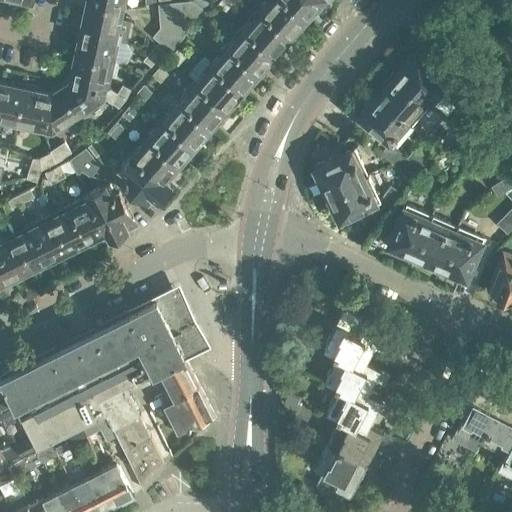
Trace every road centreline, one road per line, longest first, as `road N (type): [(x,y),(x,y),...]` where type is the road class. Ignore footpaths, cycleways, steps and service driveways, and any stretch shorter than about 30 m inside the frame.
road 1 (residential): [(249,241),(174,252),(0,339)]
road 2 (residential): [(450,309),(418,371),(434,420),(393,500),(419,511)]
road 3 (residential): [(270,244),(324,250),(450,309)]
road 4 (tertiary): [(384,0),(286,134)]
